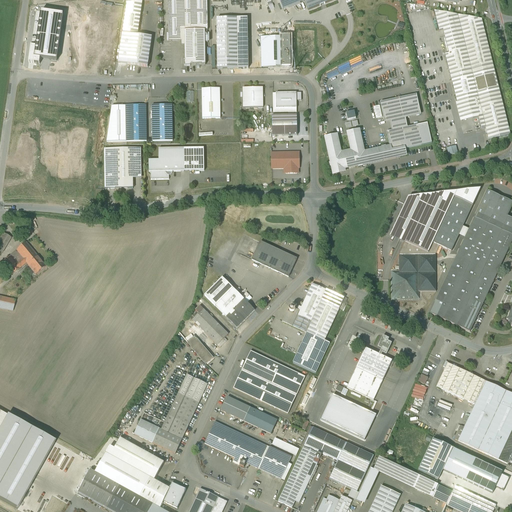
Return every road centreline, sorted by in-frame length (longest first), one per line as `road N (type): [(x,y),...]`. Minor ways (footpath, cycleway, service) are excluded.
road 1 (residential): [(315,195),(312,100),(303,80),(109,81),(15,71)]
road 2 (residential): [(313,275),(238,342),(188,450),(190,468),(202,479),(272,511)]
road 3 (residential): [(315,195),(236,195),(103,213),(0,208)]
road 4 (residential): [(511,350),(493,353),(313,275)]
road 5 (residential): [(511,159),(315,195)]
